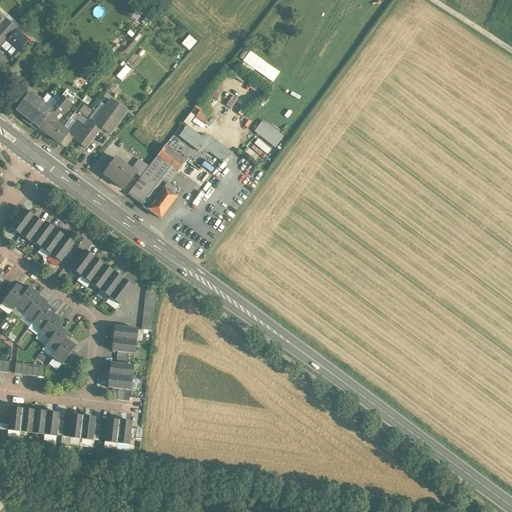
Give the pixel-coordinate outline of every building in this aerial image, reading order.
[(4,21),(0,25),(0,47),(0,48),(16,31),(4,21)] [(27,42),(16,31),(0,48),(5,53),(12,59),(27,42)] [(274,82),(281,71),(249,51),(242,61),(245,63),(243,68),(250,73),(253,69),(274,82)] [(57,104),(52,109),(59,115),(75,97),(68,92),(57,104)] [(57,104),(47,96),(42,102),(39,99),(37,101),(28,94),(24,99),(22,97),(17,104),(19,106),(16,111),(25,118),(22,120),(35,130),(37,127),(38,127),(45,117),(52,123),(52,122),(59,115),(52,109),(57,104)] [(110,101),(94,123),(89,119),(83,127),(95,136),(100,129),(109,135),(126,113),(110,101)] [(211,111),(198,102),(194,108),(187,118),(201,127),(211,111)] [(82,103),(78,112),(87,117),(92,109),(82,103)] [(52,123),(45,117),(38,127),(60,144),(67,134),(68,134),(67,133),(52,122),(52,123)] [(76,121),(67,133),(68,134),(67,134),(72,138),(72,139),(73,140),(83,126),(76,121)] [(283,137),(262,121),(254,132),(275,148),(283,137)] [(186,126),(178,137),(191,147),(199,136),(186,126)] [(83,127),(73,140),(85,149),(95,136),(83,127)] [(140,178),(127,195),(147,210),(166,185),(167,186),(185,162),(182,160),(164,146),(148,168),(140,178)] [(131,171),(114,159),(103,175),(124,190),(135,174),(136,174),(131,171)] [(148,168),(138,160),(131,171),(136,174),(135,174),(140,178),(148,168)] [(211,182),(205,178),(200,185),(206,190),(211,182)] [(166,185),(147,210),(160,219),(176,197),(170,193),(173,190),(167,186),(166,185)] [(24,210),(10,228),(20,235),(33,217),(24,210)] [(33,217),(20,235),(30,243),(31,241),(43,225),(33,217)] [(43,225),(31,241),(41,248),(54,230),(44,223),(43,225)] [(54,230),(41,248),(50,255),(63,237),(54,230)] [(63,237),(50,255),(60,262),(64,256),(71,247),(73,244),(63,237)] [(76,251),(71,247),(64,256),(70,260),(76,251)] [(76,251),(70,260),(75,264),(81,255),(76,251)] [(75,264),(71,269),(80,276),(94,258),(84,251),(81,255),(75,264)] [(94,258),(80,276),(90,284),(103,266),(94,258)] [(103,266),(90,284),(100,291),(113,273),(103,266)] [(113,273),(100,291),(109,298),(122,280),(113,273)] [(122,280),(109,298),(119,305),(132,287),(122,280)] [(9,283),(3,292),(7,296),(14,287),(9,283)] [(7,296),(2,304),(12,311),(15,306),(26,292),(16,285),(14,287),(7,296)] [(26,292),(15,306),(25,313),(38,296),(39,295),(29,288),(26,292)] [(25,313),(24,315),(33,322),(46,305),(47,303),(38,296),(25,313)] [(33,322),(32,324),(42,331),(53,315),(56,312),(46,305),(33,322)] [(42,331),(40,334),(49,341),(59,327),(63,323),(53,315),(42,331)] [(49,341),(46,346),(55,353),(65,339),(69,334),(59,327),(49,341)] [(137,330),(114,327),(113,339),(136,342),(137,330)] [(55,353),(52,358),(62,365),(64,362),(71,353),(75,347),(65,339),(55,353)] [(136,342),(113,339),(111,352),(117,352),(128,354),(134,354),(136,342)] [(71,353),(64,362),(69,365),(76,356),(71,353)] [(76,356),(69,365),(74,369),(80,360),(76,356)] [(116,364),(110,364),(108,376),(131,379),(133,366),(127,366),(116,364)] [(131,379),(108,376),(107,388),(112,389),(118,390),(124,390),(130,391),(131,379)] [(22,410),(10,408),(9,414),(8,425),(7,431),(19,433),(22,410)] [(34,411),(22,410),(19,433),(31,434),(34,411)] [(46,413),(34,411),(31,434),(43,436),(46,413)] [(58,414),(46,413),(43,436),(56,437),(56,431),(58,420),(58,414)] [(82,417),(70,416),(69,421),(68,432),(67,438),(80,440),(82,417)] [(95,418),(82,417),(80,440),(92,441),(93,435),(94,424),(95,418)] [(119,421),(107,420),(105,437),(104,443),(116,444),(119,421)] [(131,423),(119,421),(116,444),(128,446),(129,440),(130,428),(131,423)]
